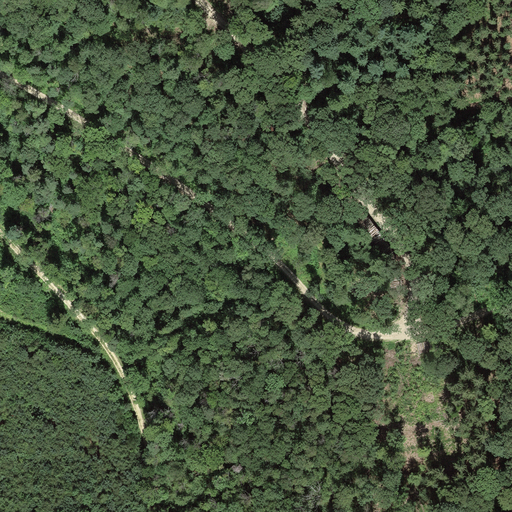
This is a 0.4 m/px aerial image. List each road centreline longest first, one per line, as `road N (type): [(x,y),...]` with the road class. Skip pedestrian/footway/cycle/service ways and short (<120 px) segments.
road 1 (track): [(198,0),(302,115),(393,241),(407,263),(415,333),(350,330),(222,218),(126,148),(0,74)]
road 2 (track): [(0,318),(120,369),(226,461),(265,511)]
road 3 (track): [(0,234),(120,369),(153,511)]
